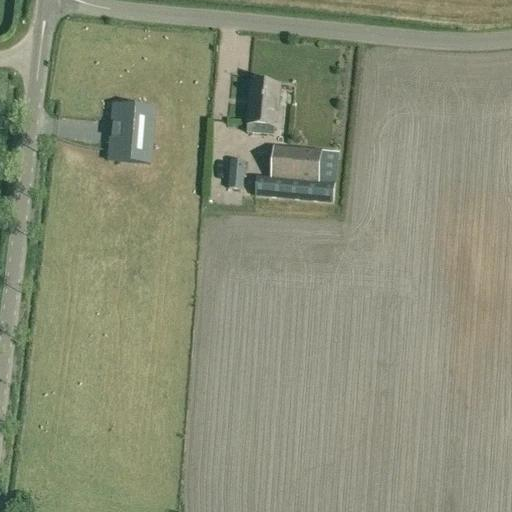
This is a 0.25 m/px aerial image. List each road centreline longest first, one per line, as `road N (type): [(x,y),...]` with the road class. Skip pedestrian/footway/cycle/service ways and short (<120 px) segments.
road 1 (unclassified): [(511,39),(481,43),(66,0)]
road 2 (unclassified): [(0,402),(46,0)]
